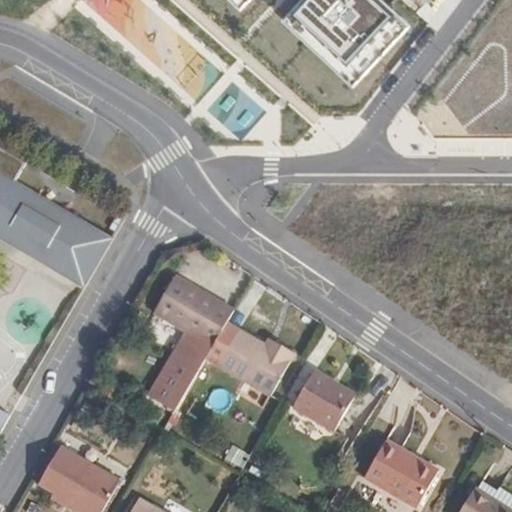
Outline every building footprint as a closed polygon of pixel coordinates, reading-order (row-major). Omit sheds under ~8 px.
[(384,0),(300,0),(284,19),(351,84),(409,23),(384,0)] [(0,265),(70,308),(109,243),(16,189),(29,167),(0,150),(0,265)] [(148,393),(177,411),(224,328),(231,316),(220,309),(220,307),(175,282),(154,319),(182,336),(148,393)] [(204,363),(270,401),(293,359),(275,349),(271,355),(224,328),(204,363)] [(96,370),(89,384),(98,389),(106,375),(96,370)] [(314,376),(292,413),(335,437),(356,401),(314,376)] [(385,445),(363,482),(414,511),(415,511),(436,474),(385,445)] [(39,486),(55,496),(71,506),(69,511),(71,511),(102,511),(119,483),(60,450),(39,486)] [(473,482),(468,490),(509,511),(511,505),(511,498),(495,488),(492,493),(473,482)] [(509,511),(468,490),(455,511),(509,511)] [(71,506),(55,496),(52,501),(69,511),(71,506)] [(154,511),(139,503),(134,511),(154,511)]
